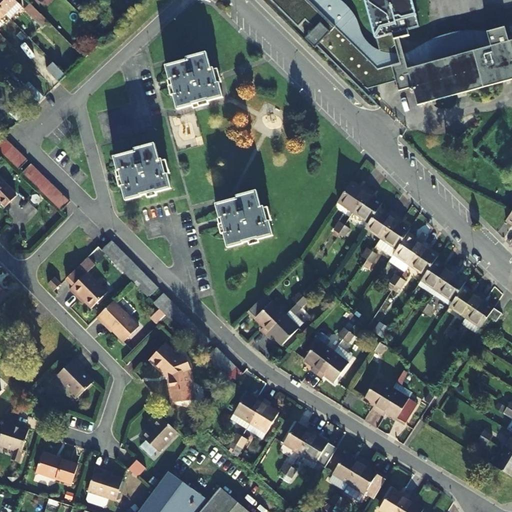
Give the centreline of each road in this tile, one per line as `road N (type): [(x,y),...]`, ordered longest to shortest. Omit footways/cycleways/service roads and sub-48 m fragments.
road 1 (residential): [(108,217),(253,362),(494,511)]
road 2 (residential): [(233,0),(511,272)]
road 3 (residential): [(21,274),(118,375),(98,446)]
road 4 (residential): [(74,100),(26,145),(88,206)]
road 5 (residential): [(183,0),(74,100)]
road 6 (residential): [(74,100),(108,217)]
